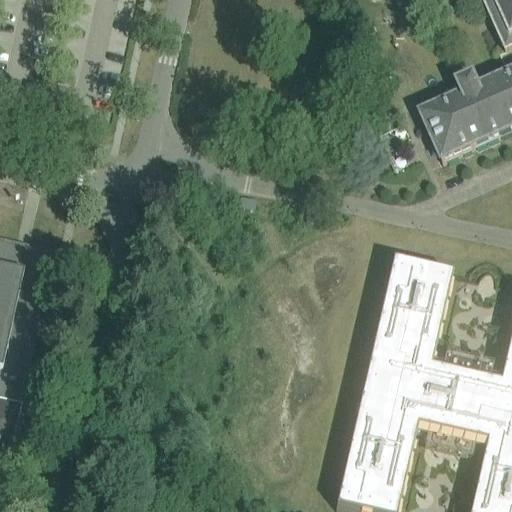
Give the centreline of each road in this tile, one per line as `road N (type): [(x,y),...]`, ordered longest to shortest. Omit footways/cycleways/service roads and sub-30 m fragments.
road 1 (unclassified): [(511,241),(191,168),(137,163)]
road 2 (residential): [(58,511),(127,203),(125,176)]
road 3 (residential): [(137,163),(178,0)]
road 4 (residential): [(125,176),(79,189),(0,174)]
